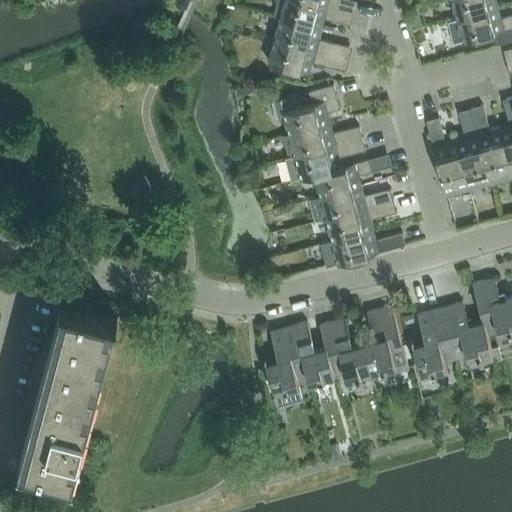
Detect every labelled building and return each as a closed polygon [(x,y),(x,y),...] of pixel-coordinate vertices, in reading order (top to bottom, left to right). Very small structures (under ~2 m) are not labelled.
[(276,0),(273,14),(280,16),(318,26),(319,25),(315,24),(319,9),(325,10),(324,14),(325,17),(350,24),(351,22),(350,22),(352,13),(353,13),(354,12),(308,0),(276,0)] [(308,0),(354,12),(354,10),(353,10),(355,1),(356,1),(356,0),(308,0)] [(452,0),(457,17),(495,6),(491,7),(489,0),(452,0)] [(493,31),(496,43),(511,38),(511,12),(502,15),(500,18),(501,22),(496,24),(492,8),(495,7),(495,6),(457,17),(463,39),(493,31)] [(280,16),(274,38),(329,52),(332,40),(320,37),(317,39),(316,43),(310,41),(315,25),(318,26),(280,16)] [(329,52),(274,38),(268,61),(307,71),(307,70),(303,69),(308,53),(313,54),(312,58),(314,61),(325,65),(329,52)] [(506,59),(506,60),(511,58),(511,46),(503,48),(504,49),(507,58),(506,59)] [(313,102),(297,106),(294,94),(273,100),(271,103),(275,117),(280,119),(285,118),(289,132),(327,122),(327,121),(324,122),(319,107),(325,105),(326,109),(329,111),(340,108),(337,93),(336,94),(333,85),(334,84),(334,83),(309,89),(313,102)] [(511,168),(511,96),(505,98),(505,97),(503,98),(510,123),(511,124),(511,130),(502,134),(501,130),(511,168)] [(491,182),(511,176),(511,172),(511,168),(501,130),(500,130),(501,134),(485,138),(484,133),(488,132),(490,128),(483,103),(481,104),(481,105),(472,107),(472,106),(471,107),(491,182)] [(457,142),(469,188),(491,182),(471,107),(470,107),(470,108),(461,110),(461,109),(458,110),(465,135),(469,137),(473,136),(474,141),(458,146),(457,142)] [(469,188),(457,142),(456,142),(457,146),(441,150),(440,145),(444,144),(445,140),(439,115),(436,116),(437,117),(427,119),(426,119),(446,194),(469,188)] [(289,132),(283,134),(289,155),(289,156),(362,136),(361,136),(359,126),(359,124),(334,131),(332,134),(334,138),(328,140),(324,124),(327,123),(327,122),(289,132)] [(314,173),(335,167),(335,166),(331,151),(337,149),(338,153),(341,155),(365,149),(365,146),(364,147),(362,138),(362,137),(362,136),(289,156),(289,155),(285,156),(291,180),(301,177),(314,173)] [(335,166),(335,167),(314,173),(320,195),(358,184),(355,185),(350,169),(356,167),(357,171),(360,173),(392,164),(389,152),(368,158),(335,166)] [(320,195),(326,217),(393,198),(393,197),(392,197),(390,188),(391,188),(390,186),(365,193),(364,196),(365,200),(359,202),(355,186),(359,185),(358,184),(320,195)] [(326,217),(332,239),(370,228),(366,229),(362,213),(367,211),(368,215),(372,217),(397,211),(396,209),(395,209),(393,200),(394,200),(393,198),(326,217)] [(405,243),(405,242),(404,242),(402,233),(403,233),(402,231),(377,237),(375,240),(376,244),(371,246),(366,230),(370,229),(370,228),(332,239),(320,242),(326,264),(405,243)] [(499,293),(494,276),(483,278),(483,279),(474,282),(474,281),(472,281),(483,319),(487,332),(498,329),(501,342),(511,338),(511,294),(505,296),(502,297),(499,296),(498,293),(499,293)] [(62,298),(62,299),(68,301),(54,355),(48,353),(29,426),(20,458),(19,458),(19,459),(74,474),(74,473),(73,472),(116,314),(117,314),(117,313),(62,298)] [(482,356),(492,353),(494,359),(495,359),(487,332),(483,319),(474,321),(471,322),(468,321),(467,317),(463,300),(451,303),(452,304),(442,306),(442,305),(441,306),(457,362),(458,362),(456,356),(466,354),(470,366),(484,362),(482,356)] [(407,361),(391,303),(390,304),(381,307),(381,306),(377,307),(378,308),(368,310),(367,310),(373,333),(376,332),(377,336),(363,340),(362,335),(361,335),(373,377),(372,371),(382,368),(384,374),(397,370),(394,358),(404,355),(406,361),(407,361)] [(457,362),(441,306),(440,306),(431,309),(431,308),(428,309),(428,310),(419,312),(417,312),(424,336),(427,335),(428,339),(414,343),(413,337),(412,338),(423,379),(424,379),(422,372),(432,370),(434,376),(448,372),(444,360),(455,357),(456,363),(457,362)] [(371,371),(372,377),(373,377),(361,335),(362,340),(348,344),(347,340),(350,339),(344,316),(343,317),(334,320),(333,319),(330,320),(330,321),(321,323),(319,323),(325,345),(326,344),(336,380),(334,374),(345,371),(349,384),(362,380),(361,374),(371,371)] [(313,343),(309,325),(307,320),(306,320),(306,321),(297,323),(296,323),(295,323),(308,374),(308,375),(311,387),(325,383),(323,377),(333,374),(335,380),(336,380),(326,344),(325,345),(311,348),(310,344),(313,343)] [(308,374),(295,323),(294,323),(294,324),(284,327),(284,326),(281,327),(272,330),(272,329),(270,330),(277,353),(280,353),(281,357),(267,361),(265,355),(264,355),(276,397),(277,396),(275,390),(285,387),(287,394),(301,390),(297,377),(308,375),(308,374)]
